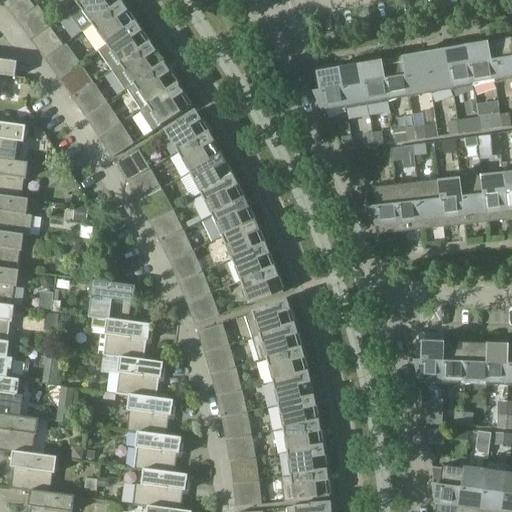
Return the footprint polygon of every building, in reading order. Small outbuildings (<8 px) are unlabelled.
[(85,0),(78,6),(67,14),(82,33),(93,25),(122,4),(123,3),(120,0),(85,0)] [(20,20),(35,8),(31,1),(15,13),(20,20)] [(93,25),(107,45),(136,24),(137,23),(129,11),(127,12),(122,4),(93,25)] [(34,39),(50,27),(45,20),(29,32),(34,39)] [(112,71),(121,65),(150,45),(150,44),(151,43),(143,31),(142,32),(136,24),(107,45),(99,51),(112,71)] [(511,52),(510,39),(488,43),(496,79),(494,80),(495,84),(496,83),(511,77),(511,52)] [(48,58),(64,46),(59,40),(43,51),(48,58)] [(488,43),(467,46),(474,83),(473,84),(473,87),(475,87),(494,80),(496,79),(488,43)] [(126,91),(128,90),(135,85),(164,65),(165,64),(157,52),(156,53),(150,45),(121,65),(112,71),(126,91)] [(467,46),(446,50),(453,87),(451,87),(452,91),(454,91),(473,84),(474,83),(467,46)] [(432,95),(451,87),(453,87),(446,50),(424,54),(432,90),(430,91),(431,95),(432,95)] [(424,54),(403,58),(410,94),(409,95),(410,99),(411,98),(430,91),(432,90),(424,54)] [(403,58),(382,61),(389,98),(388,98),(388,102),(390,102),(409,95),(410,94),(403,58)] [(62,77),(78,66),(73,59),(57,71),(62,77)] [(0,76),(16,78),(18,63),(0,60),(0,76)] [(382,61),(361,65),(368,102),(366,102),(367,106),(369,106),(388,98),(389,98),(382,61)] [(178,86),(178,85),(179,85),(171,72),(170,73),(164,65),(135,85),(128,90),(141,110),(178,86)] [(361,65),(339,69),(347,105),(345,106),(346,110),(347,109),(366,102),(368,102),(361,65)] [(326,113),(345,106),(347,105),(339,69),(317,73),(321,92),(315,93),(323,109),(324,109),(324,113),(326,113)] [(75,97),(91,85),(87,79),(71,90),(75,97)] [(193,105),(185,93),(183,94),(178,86),(141,110),(140,111),(153,132),(162,127),(192,108),(191,106),(193,105)] [(89,116),(105,105),(100,99),(84,110),(89,116)] [(178,153),(209,134),(210,133),(202,120),(201,121),(196,112),(165,132),(178,153)] [(509,114),(500,115),(502,128),(511,127),(509,114)] [(502,128),(500,115),(491,117),(493,130),(502,128)] [(102,136),(118,125),(114,119),(97,129),(102,136)] [(467,120),(458,121),(460,134),(469,133),(467,120)] [(460,134),(458,121),(449,123),(450,136),(460,134)] [(0,160),(19,163),(19,162),(22,143),(24,143),(26,127),(0,123),(0,160)] [(424,126),(415,127),(417,140),(426,139),(424,126)] [(417,140),(415,127),(406,129),(408,142),(417,140)] [(382,132),(373,133),(375,146),(384,145),(382,132)] [(375,146),(373,133),(364,135),(365,148),(375,146)] [(178,153),(190,174),(222,156),(221,155),(223,155),(215,142),(214,143),(209,134),(178,153)] [(344,151),(353,150),(352,136),(342,138),(344,151)] [(490,137),(478,138),(479,149),(491,148),(490,137)] [(466,148),(478,147),(477,138),(465,139),(466,148)] [(115,157),(132,146),(127,139),(111,150),(115,157)] [(455,141),(443,143),(445,154),(457,152),(456,148),(455,141)] [(426,145),(413,147),(414,157),(427,155),(426,145)] [(413,147),(393,149),(395,161),(404,160),(405,168),(415,167),(414,157),(413,147)] [(222,156),(190,174),(202,195),(234,178),(233,177),(235,177),(228,164),(226,164),(222,156)] [(0,196),(22,200),(22,199),(25,180),(27,180),(29,164),(19,162),(19,163),(0,160),(0,196)] [(131,181),(148,171),(144,164),(127,174),(131,181)] [(59,169),(49,168),(48,177),(58,179),(59,169)] [(488,223),(508,218),(508,217),(504,174),(482,176),(487,220),(486,220),(486,224),(488,223)] [(467,226),(486,220),(487,220),(482,176),(461,179),(465,222),(465,226),(467,226)] [(202,195),(213,216),(245,200),(246,199),(239,186),(238,186),(234,178),(202,195)] [(445,228),(465,222),(461,179),(439,181),(444,225),(443,225),(444,229),(445,228)] [(439,181),(418,184),(422,227),(422,231),(424,231),(443,225),(444,225),(439,181)] [(142,201),(159,191),(155,184),(138,194),(142,201)] [(413,184),(396,186),(401,229),(400,230),(401,233),(402,233),(422,227),(418,184),(417,184),(414,184),(413,184)] [(374,188),(362,190),(371,209),(378,225),(379,236),(381,236),(400,230),(401,229),(396,186),(374,188)] [(0,232),(25,236),(30,237),(33,216),(27,216),(29,200),(22,199),(22,200),(0,196),(0,232)] [(245,200),(213,216),(223,238),(256,223),(255,222),(257,221),(250,208),(249,209),(245,200)] [(153,220),(170,211),(166,204),(149,213),(153,220)] [(75,207),(74,221),(86,222),(88,209),(75,207)] [(261,231),(259,232),(256,223),(223,238),(232,260),(266,246),(265,245),(267,244),(261,231)] [(163,240),(181,232),(177,225),(159,233),(163,240)] [(0,269),(17,272),(17,271),(20,252),(22,252),(25,236),(0,232),(0,269)] [(172,261),(190,253),(187,245),(169,253),(172,261)] [(271,254),(269,254),(266,246),(232,260),(242,282),(275,269),(275,268),(276,268),(271,254)] [(182,281),(200,274),(196,266),(178,274),(182,281)] [(20,271),(17,271),(17,272),(0,269),(0,305),(13,307),(15,287),(18,288),(20,271)] [(284,292),(285,291),(280,277),(278,278),(275,269),(242,282),(250,305),(284,293),(284,292)] [(40,284),(44,289),(49,289),(52,286),(53,282),(49,277),(44,276),(41,279),(40,284)] [(89,318),(107,321),(107,320),(129,323),(132,303),(134,303),(135,294),(136,287),(92,281),(90,297),(92,298),(89,317),(89,318)] [(190,302),(208,295),(205,287),(187,295),(190,302)] [(52,313),(60,314),(61,302),(54,301),(52,313)] [(252,339),(295,326),(295,325),(296,324),(292,310),(290,311),(287,301),(253,313),(245,316),(252,339)] [(0,342),(8,343),(8,342),(10,323),(13,323),(15,307),(13,307),(0,305),(0,342)] [(198,324),(217,317),(214,310),(195,316),(198,324)] [(49,328),(57,329),(59,315),(51,315),(49,328)] [(72,317),(61,315),(59,326),(70,327),(72,317)] [(93,319),(92,327),(106,329),(105,336),(107,336),(105,355),(104,355),(104,357),(120,359),(120,358),(144,362),(144,361),(147,341),(149,342),(150,332),(151,332),(152,326),(129,323),(107,320),(107,321),(93,319)] [(259,361),(267,359),(302,350),(302,349),(303,348),(299,334),(298,335),(295,326),(252,339),(259,361)] [(208,353),(226,347),(224,339),(205,345),(208,353)] [(10,343),(8,342),(8,343),(0,342),(0,378),(7,379),(9,359),(8,359),(10,343)] [(445,343),(422,342),(422,362),(416,362),(420,379),(421,383),(423,384),(443,380),(445,343)] [(444,384),(464,381),(465,381),(466,344),(445,343),(443,380),(442,384),(444,384)] [(488,345),(466,344),(465,381),(464,381),(464,385),(466,385),(486,382),(487,382),(488,345)] [(487,386),(507,383),(508,383),(510,345),(488,345),(487,382),(486,382),(486,386),(487,386)] [(64,352),(45,349),(43,366),(62,368),(64,352)] [(302,350),(267,359),(274,383),(308,374),(308,373),(310,373),(306,358),(305,359),(302,350)] [(117,395),(130,397),(130,396),(157,400),(157,399),(158,391),(160,379),(162,380),(163,370),(164,364),(144,361),(144,362),(120,358),(120,359),(118,374),(120,374),(117,393),(117,394),(117,395)] [(214,374),(233,369),(231,361),(212,366),(214,374)] [(274,383),(279,406),(314,398),(314,397),(316,397),(312,383),(311,383),(308,374),(274,383)] [(0,414),(21,418),(21,417),(23,397),(19,396),(20,380),(7,379),(0,378),(0,414)] [(220,396),(239,391),(237,383),(218,388),(220,396)] [(74,390),(61,388),(61,394),(74,396),(74,390)] [(158,391),(157,399),(168,400),(169,393),(158,391)] [(104,392),(103,400),(116,401),(117,395),(117,394),(104,392)] [(127,433),(138,434),(138,433),(167,437),(170,417),(172,417),(173,408),(174,401),(168,400),(157,399),(157,400),(130,396),(130,397),(128,411),(130,412),(127,431),(127,433)] [(314,398),(279,406),(284,429),(319,423),(319,422),(321,422),(318,407),(316,407),(314,398)] [(225,418),(244,413),(242,406),(223,410),(225,418)] [(443,412),(434,411),(433,425),(442,425),(443,412)] [(455,426),(463,426),(464,413),(456,413),(455,426)] [(474,414),(464,413),(463,426),(473,427),(474,414)] [(0,451),(13,454),(13,453),(33,455),(36,435),(38,436),(40,419),(21,417),(21,418),(0,414),(0,451)] [(498,429),(506,429),(507,416),(498,416),(498,429)] [(319,423),(284,429),(288,453),(324,447),(324,446),(325,446),(322,432),(321,432),(319,423)] [(230,440),(249,436),(247,428),(228,432),(230,440)] [(452,431),(451,440),(467,441),(468,432),(452,431)] [(138,433),(138,434),(136,449),(138,449),(135,469),(134,470),(143,471),(144,471),(175,475),(175,474),(178,454),(180,455),(181,445),(182,439),(167,437),(138,433)] [(491,434),(479,433),(478,440),(490,441),(491,434)] [(496,433),(495,445),(511,446),(511,445),(511,434),(496,433)] [(72,447),(71,459),(83,460),(84,449),(72,447)] [(288,453),(292,477),(327,472),(327,471),(329,471),(327,456),(325,457),(324,447),(288,453)] [(88,451),(87,459),(94,460),(95,452),(88,451)] [(233,462),(253,459),(252,451),(232,454),(233,462)] [(10,489),(31,492),(31,491),(50,494),(50,493),(53,474),(55,474),(58,458),(33,455),(13,453),(13,454),(11,468),(13,468),(10,489)] [(459,511),(465,470),(443,467),(442,469),(432,468),(437,503),(438,503),(436,511),(459,511)] [(511,511),(511,467),(509,467),(508,475),(502,511),(511,511)] [(481,511),(486,472),(465,470),(459,511),(481,511)] [(141,507),(148,508),(148,507),(181,511),(184,491),(186,492),(187,482),(188,482),(188,476),(175,474),(175,475),(144,471),(143,471),(142,485),(136,484),(133,506),(141,507)] [(327,472),(292,477),(292,478),(282,479),(285,502),(295,501),(330,497),(330,496),(332,496),(330,481),(328,481),(327,472)] [(502,511),(508,475),(486,472),(481,511),(502,511)] [(237,484),(256,481),(255,474),(236,476),(237,484)] [(99,487),(108,488),(109,479),(100,478),(99,487)] [(85,479),(84,491),(97,492),(98,480),(85,479)] [(73,511),(75,497),(50,493),(50,494),(31,491),(31,492),(29,507),(31,507),(30,511),(73,511)] [(240,507),(259,505),(258,497),(239,499),(240,507)]
